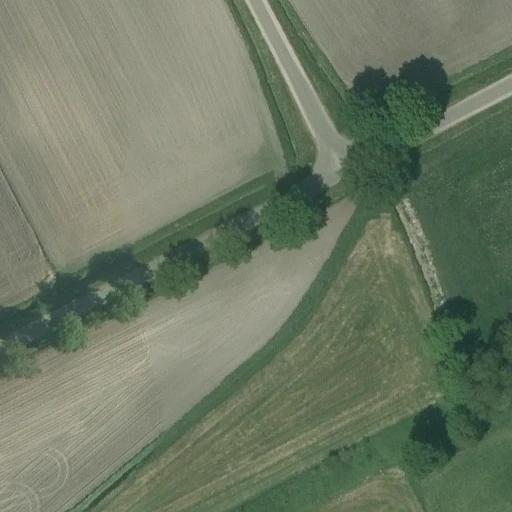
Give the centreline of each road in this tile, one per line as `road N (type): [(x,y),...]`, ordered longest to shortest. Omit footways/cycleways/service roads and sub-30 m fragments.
road 1 (unclassified): [(0,350),(345,172)]
road 2 (unclassified): [(345,172),(255,0)]
road 3 (unclassified): [(345,172),(511,85)]
